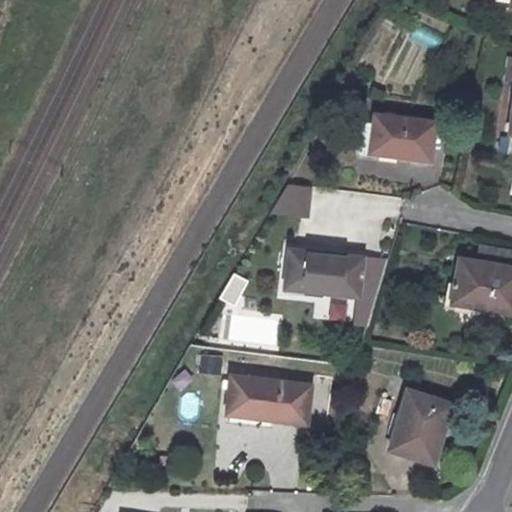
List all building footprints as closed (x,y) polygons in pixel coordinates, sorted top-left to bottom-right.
[(405,8),(394,1),(385,15),(396,21),(405,8)] [(409,38),(434,45),(438,32),(413,24),(409,38)] [(511,54),(503,54),(501,81),(511,81),(511,54)] [(434,121),(374,114),(368,150),(428,159),(434,121)] [(278,179),(273,210),(304,216),(309,184),(278,179)] [(511,249),(479,243),(475,260),(458,257),(451,300),(511,311),(511,249)] [(360,257),(288,248),(284,286),(356,295),(352,323),(367,325),(387,259),(361,257),(360,257)] [(231,304),(245,276),(229,268),(215,295),(231,304)] [(200,351),(196,368),(218,373),(222,356),(200,351)] [(225,412),(305,422),(310,385),(230,374),(225,412)] [(387,447),(432,461),(451,401),(406,387),(387,447)]
